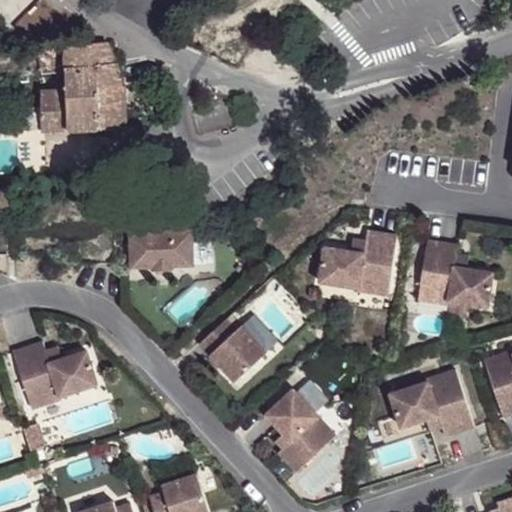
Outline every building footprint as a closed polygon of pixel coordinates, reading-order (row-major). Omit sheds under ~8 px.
[(37,91),(42,131),(124,126),(122,98),(120,80),(117,67),(104,41),(62,45),(63,47),(36,48),(20,56),(23,72),(38,72),(60,69),(63,88),(37,91)] [(13,191),(0,191),(0,207),(11,206),(13,205),(13,191)] [(193,230),(130,232),(131,267),(152,267),(152,269),(172,268),(172,266),(194,265),(193,230)] [(389,295),(398,235),(368,230),(366,243),(364,253),(354,251),(326,247),(320,281),(360,288),(359,290),(389,295)] [(115,233),(85,234),(86,264),(116,263),(115,233)] [(459,244),(428,240),(419,299),(448,303),(449,301),(488,307),(494,273),(466,268),(455,267),(457,253),(459,244)] [(355,241),(354,251),(364,253),(366,243),(355,241)] [(468,255),(457,253),(455,267),(466,268),(468,255)] [(225,320),(199,344),(235,383),(266,353),(241,326),(236,331),(225,320)] [(43,340),(14,350),(32,407),(61,397),(60,396),(98,383),(87,350),(63,358),(50,362),(46,349),(43,340)] [(58,345),(46,349),(50,362),(63,358),(58,345)] [(511,351),(485,361),(503,418),(511,415),(511,351)] [(445,436),(475,427),(456,370),(428,379),(429,381),(391,394),(401,427),(428,419),(438,415),(442,425),(445,436)] [(295,389),(267,414),(284,432),(291,440),(283,447),(278,452),(296,472),(337,434),(295,389)] [(438,415),(428,419),(431,429),(442,425),(438,415)] [(37,422),(22,427),(30,449),(45,444),(37,422)] [(291,440),(284,432),(276,440),(283,447),(291,440)] [(209,511),(197,473),(162,484),(163,491),(149,496),(154,511),(209,511)] [(511,511),(511,496),(487,505),(489,511),(511,511)] [(114,500),(79,511),(78,511),(133,511),(130,502),(116,507),(114,500)]
